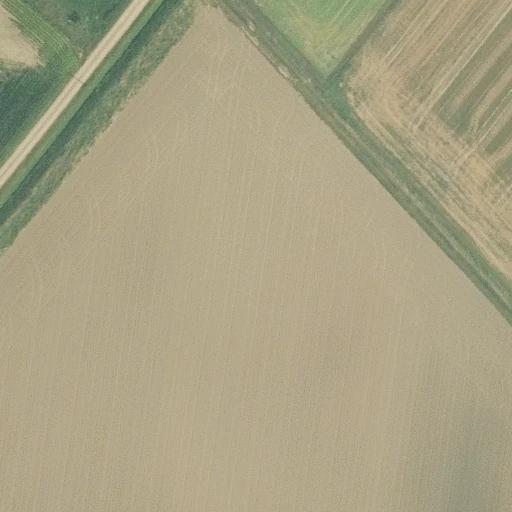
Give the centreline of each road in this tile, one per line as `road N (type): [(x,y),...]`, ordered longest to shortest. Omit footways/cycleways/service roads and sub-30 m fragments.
road 1 (track): [(511,311),(230,0)]
road 2 (track): [(0,176),(141,0)]
